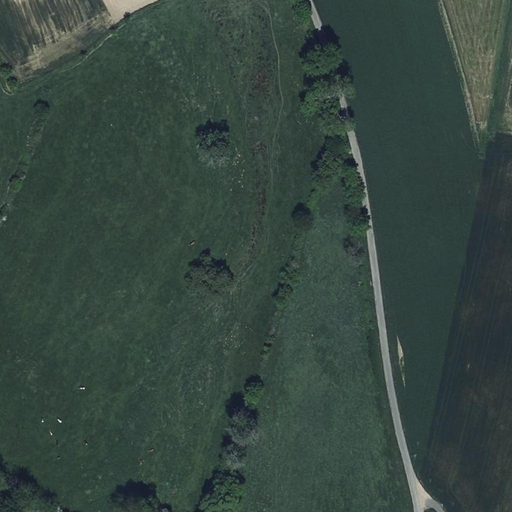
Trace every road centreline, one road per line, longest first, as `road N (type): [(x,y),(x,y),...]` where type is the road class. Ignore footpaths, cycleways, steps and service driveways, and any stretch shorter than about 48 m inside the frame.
road 1 (unclassified): [(394,364),(359,137),(319,0)]
road 2 (unclassified): [(394,364),(421,511)]
